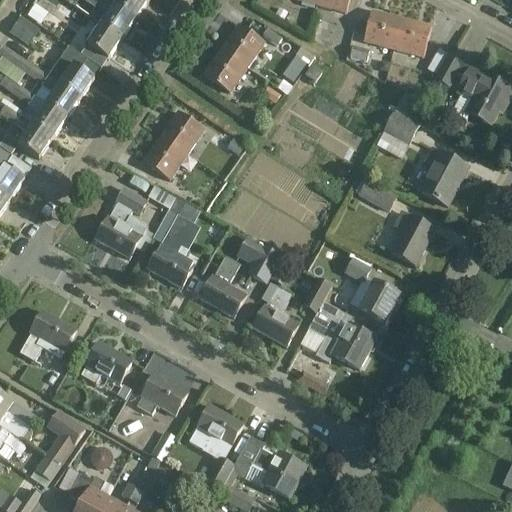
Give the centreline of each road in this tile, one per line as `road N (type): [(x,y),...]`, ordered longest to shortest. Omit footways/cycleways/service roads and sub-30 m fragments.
road 1 (residential): [(371,448),(25,252)]
road 2 (residential): [(25,252),(200,0)]
road 3 (residential): [(371,448),(511,191)]
